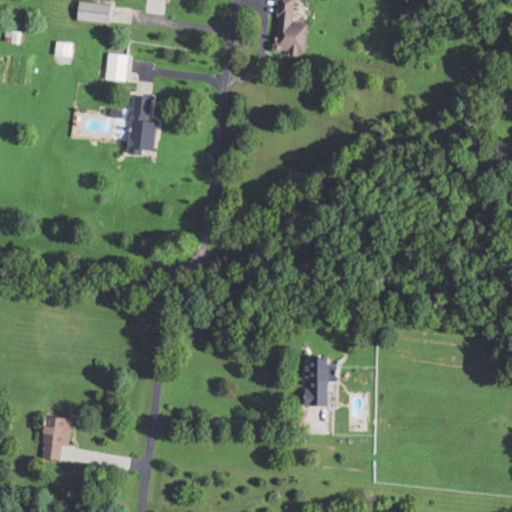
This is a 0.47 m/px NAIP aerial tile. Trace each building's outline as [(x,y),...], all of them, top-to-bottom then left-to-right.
[(309,23),(295,22),(296,0),(279,0),(275,52),(306,54),(309,23)] [(114,3),(80,2),(80,22),(114,22),(114,3)] [(158,150),(159,121),(152,121),(154,96),(133,95),(131,149),(158,150)] [(307,358),(306,406),(329,406),(329,381),(336,381),(336,358),(307,358)] [(71,446),(75,419),(49,415),(43,457),(62,460),(64,445),(71,446)]
